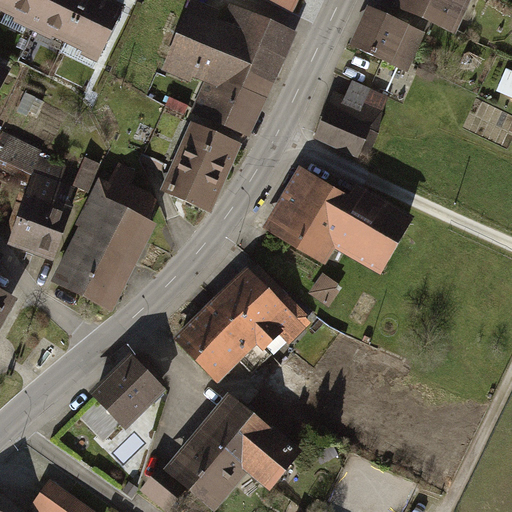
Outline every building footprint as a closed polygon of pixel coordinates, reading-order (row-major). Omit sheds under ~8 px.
[(131,7),(116,0),(0,0),(0,17),(104,66),(131,7)] [(213,80),(196,119),(243,139),(286,39),(194,0),(169,61),(213,80)] [(268,0),(294,12),(299,0),(268,0)] [(394,0),(393,4),(454,32),(467,3),(489,13),(494,0),(394,0)] [(425,33),(372,9),(355,46),(408,70),(425,33)] [(0,99),(14,70),(0,62),(0,99)] [(511,71),(510,70),(502,94),(511,97),(511,71)] [(384,113),(338,94),(321,133),(366,153),(384,113)] [(209,207),(237,143),(193,124),(165,188),(209,207)] [(41,151),(12,136),(2,157),(36,174),(11,244),(54,259),(79,190),(58,182),(64,168),(38,159),(41,151)] [(97,194),(104,164),(88,161),(81,191),(97,194)] [(115,178),(108,174),(55,282),(113,310),(157,222),(147,217),(158,196),(131,183),(136,173),(121,165),(115,178)] [(353,197),(303,168),(267,231),(329,268),(340,250),(385,276),(418,219),(360,185),(353,197)] [(0,341),(22,301),(0,288),(0,266),(5,257),(0,254),(0,341)] [(312,328),(251,265),(175,339),(222,387),(279,332),(293,346),(312,328)] [(347,291),(326,277),(312,297),(333,312),(347,291)] [(171,393),(135,355),(95,394),(130,431),(171,393)] [(309,450),(231,389),(170,466),(164,461),(141,491),(168,511),(191,484),(219,506),(252,464),(280,486),(309,450)] [(95,511),(51,480),(32,506),(40,511),(95,511)]
